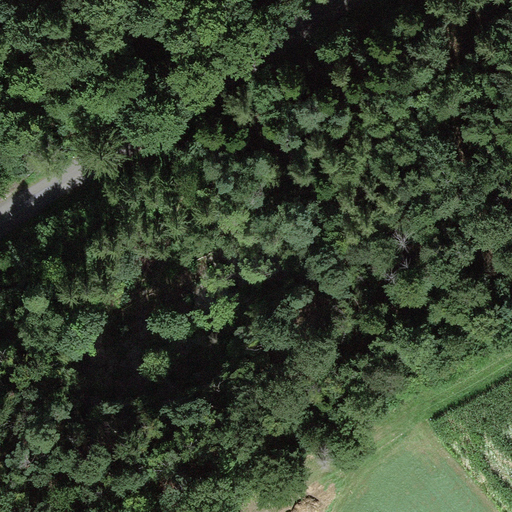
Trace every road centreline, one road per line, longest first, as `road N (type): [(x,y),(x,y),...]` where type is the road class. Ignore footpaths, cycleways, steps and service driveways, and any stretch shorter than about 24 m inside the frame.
road 1 (tertiary): [(0,220),(337,0)]
road 2 (track): [(25,204),(27,169),(244,0)]
road 3 (track): [(511,355),(261,511)]
